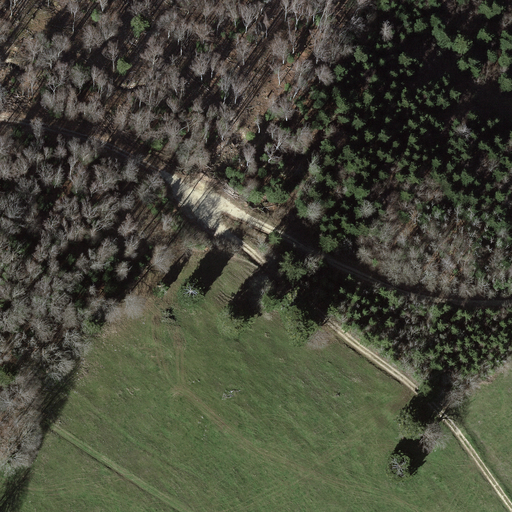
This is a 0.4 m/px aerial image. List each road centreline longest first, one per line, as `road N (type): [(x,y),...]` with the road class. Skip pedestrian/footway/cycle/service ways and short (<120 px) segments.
road 1 (track): [(195,201),(441,413),(511,507)]
road 2 (track): [(511,305),(474,306),(386,286),(218,203),(195,201)]
road 3 (track): [(0,119),(131,159),(195,201)]
road 4 (track): [(39,421),(185,511)]
